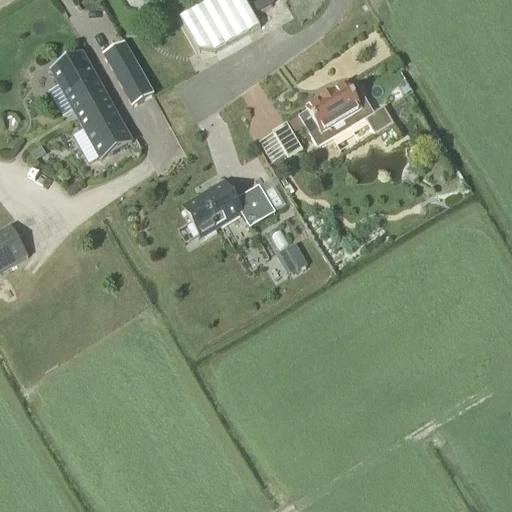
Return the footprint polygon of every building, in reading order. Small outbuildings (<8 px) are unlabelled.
[(213,55),(259,29),(242,0),(213,0),(179,20),(198,53),(213,55)] [(268,0),(264,0),(253,7),(257,15),(272,5),(268,0)] [(130,110),(152,98),(123,46),(101,58),(130,110)] [(81,56),(48,74),(57,90),(71,115),(73,119),(106,100),(81,56)] [(305,115),(296,120),(315,152),(363,125),(370,137),(390,125),(379,109),(369,115),(353,87),(347,91),(345,88),(303,112),(305,115)] [(106,100),(73,119),(81,134),(97,162),(98,164),(131,146),(106,100)] [(300,154),(284,127),(270,135),(286,162),(300,154)] [(179,210),(196,241),(238,217),(246,232),(271,218),(255,191),(230,205),(220,187),(179,210)] [(0,275),(26,261),(8,229),(0,233),(0,275)] [(293,248),(275,258),(287,279),(305,269),(293,248)]
